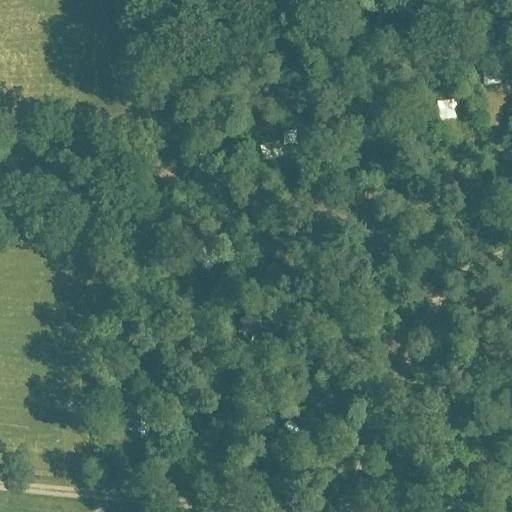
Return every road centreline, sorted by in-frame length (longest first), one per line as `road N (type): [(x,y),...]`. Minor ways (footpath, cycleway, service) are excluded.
road 1 (track): [(249,511),(0,484)]
road 2 (track): [(407,342),(350,492),(331,511)]
road 3 (track): [(407,342),(432,279),(452,260),(511,243)]
